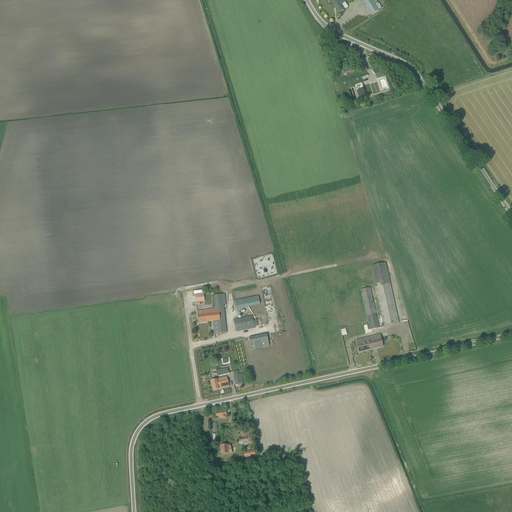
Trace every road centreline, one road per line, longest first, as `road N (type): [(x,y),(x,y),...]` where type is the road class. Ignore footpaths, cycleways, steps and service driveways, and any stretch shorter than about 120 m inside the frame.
road 1 (unclassified): [(133,511),(129,442),(146,415),(511,334)]
road 2 (unclassified): [(511,215),(414,74),(327,33),(303,0)]
